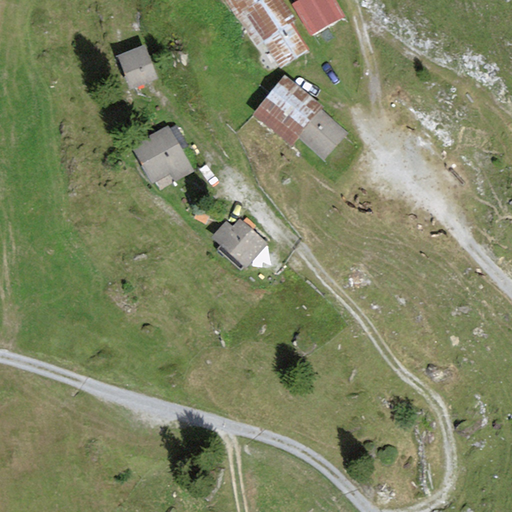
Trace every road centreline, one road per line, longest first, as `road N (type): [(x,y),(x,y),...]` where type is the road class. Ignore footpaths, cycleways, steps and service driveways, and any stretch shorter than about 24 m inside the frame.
road 1 (track): [(233,174),(436,402),(454,464),(444,494),(414,511)]
road 2 (track): [(368,511),(291,444),(0,358)]
road 3 (track): [(353,0),(383,147),(511,288)]
